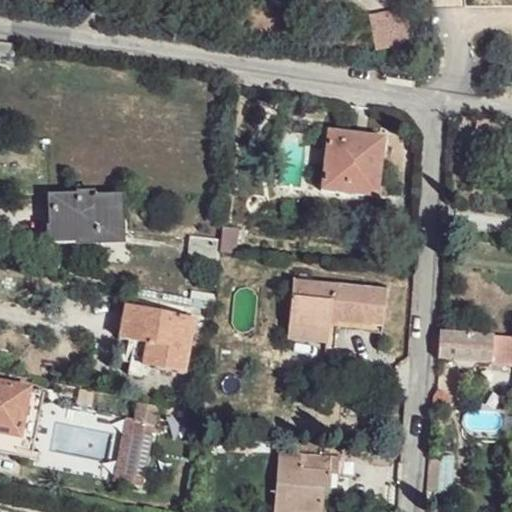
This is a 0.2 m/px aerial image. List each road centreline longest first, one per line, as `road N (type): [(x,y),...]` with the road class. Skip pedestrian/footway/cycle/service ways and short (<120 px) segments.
road 1 (residential): [(439,101),(0,27)]
road 2 (residential): [(413,511),(439,101)]
